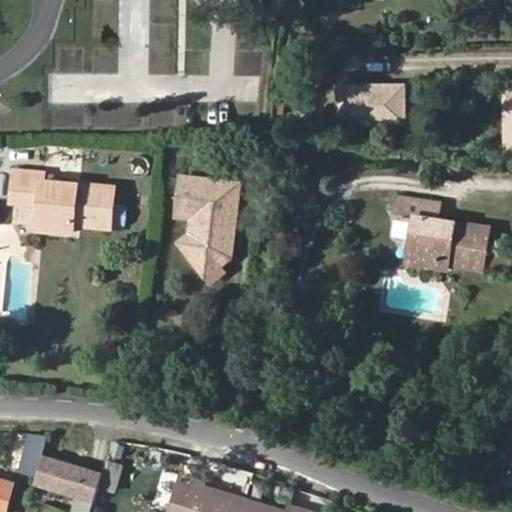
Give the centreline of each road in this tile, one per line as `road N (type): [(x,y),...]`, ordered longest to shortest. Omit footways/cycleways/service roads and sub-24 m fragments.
road 1 (residential): [(511,184),(369,177),(341,184),(320,202),(233,437)]
road 2 (residential): [(233,437),(463,511)]
road 3 (residential): [(0,409),(113,409),(233,437)]
road 4 (residential): [(511,59),(311,63)]
